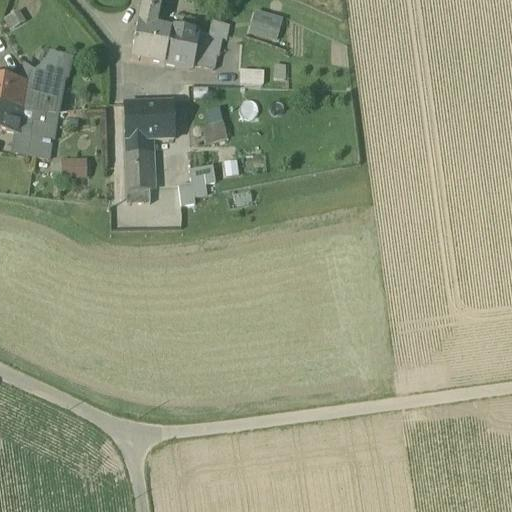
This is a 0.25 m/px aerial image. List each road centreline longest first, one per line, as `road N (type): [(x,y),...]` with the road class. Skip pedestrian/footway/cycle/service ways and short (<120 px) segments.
road 1 (track): [(511,386),(126,437)]
road 2 (unclassified): [(136,511),(126,437),(0,373)]
